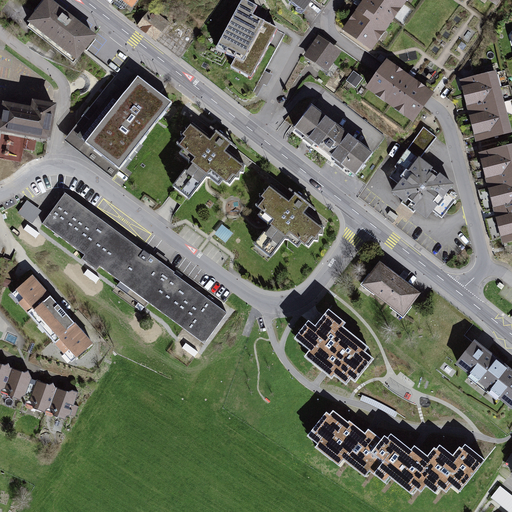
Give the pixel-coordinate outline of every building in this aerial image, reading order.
[(37,14),(30,23),(77,59),(94,37),(79,26),(80,24),(73,18),(70,22),(64,17),(66,15),(47,0),(43,0),(35,12),(37,14)] [(140,0),(114,0),(131,13),(140,0)] [(257,8),(242,0),(221,41),(229,45),(225,54),(244,64),(239,73),(251,79),(277,30),(253,17),(257,8)] [(310,0),(291,0),(302,8),(310,0)] [(401,4),(395,0),(367,0),(365,3),(367,4),(362,11),(360,10),(356,17),(357,18),(354,23),(352,22),(345,31),(370,48),(376,40),(374,38),(380,30),(382,31),(392,17),(391,16),(396,8),(398,9),(401,4)] [(169,26),(148,12),(136,32),(156,45),(169,26)] [(338,53),(319,40),(316,44),(313,42),(310,47),(312,49),(307,56),(326,69),(338,53)] [(406,77),(386,63),(381,70),(369,87),(378,94),(379,92),(387,98),(386,99),(397,107),(398,106),(406,112),(405,113),(414,119),(426,102),(431,95),(412,81),(413,79),(407,75),(406,77)] [(123,66),(74,128),(89,140),(85,144),(119,171),(172,104),(138,77),(138,78),(123,66)] [(348,81),(355,86),(361,78),(354,73),(348,81)] [(495,73),(465,81),(468,95),(499,88),(495,73)] [(499,88),(468,95),(472,110),(503,102),(499,88)] [(503,102),(472,110),(476,125),(506,117),(503,102)] [(33,111),(5,106),(0,131),(48,139),(54,107),(34,104),(33,111)] [(372,159),(310,110),(292,133),(354,182),(372,159)] [(506,117),(476,125),(480,140),(510,132),(506,117)] [(89,140),(74,128),(64,141),(113,179),(119,171),(85,144),(89,140)] [(399,185),(432,211),(442,218),(455,200),(446,193),(452,185),(439,175),(437,178),(430,173),(432,170),(419,160),(436,137),(424,128),(394,167),(397,168),(390,177),(399,185)] [(208,146),(189,131),(175,149),(194,164),(172,191),(188,204),(206,180),(222,193),(239,171),(221,157),(227,148),(214,138),(208,146)] [(511,145),(484,153),(487,168),(511,161),(511,145)] [(511,161),(487,168),(491,183),(511,177),(511,161)] [(511,177),(491,183),(495,197),(511,192),(511,177)] [(432,211),(399,185),(394,192),(404,200),(401,203),(414,213),(416,210),(426,218),(432,211)] [(288,207),(267,192),(253,210),(273,225),(263,239),(278,251),(286,241),(305,255),(323,232),(301,216),(306,210),(293,201),(288,207)] [(511,192),(495,197),(499,212),(511,208),(511,192)] [(143,251),(65,194),(42,224),(85,255),(82,260),(97,271),(100,267),(204,344),(227,313),(174,274),(175,273),(144,250),(143,251)] [(37,211),(26,203),(18,213),(29,221),(37,211)] [(511,208),(499,212),(503,227),(511,224),(511,208)] [(511,224),(503,227),(507,241),(511,239),(511,224)] [(417,295),(380,265),(365,284),(402,314),(417,295)] [(32,276),(16,290),(24,299),(19,304),(64,354),(69,349),(76,358),(92,344),(32,276)] [(346,323),(328,310),(315,326),(308,321),(299,333),(309,341),(305,347),(319,358),(314,364),(332,379),(339,369),(355,382),(374,359),(360,348),(364,344),(343,327),(346,323)] [(511,372),(474,343),(458,363),(511,406),(511,372)] [(5,388),(12,369),(10,368),(8,364),(5,366),(0,363),(0,393),(1,390),(5,388)] [(24,398),(31,379),(28,371),(24,373),(12,369),(5,388),(1,390),(0,393),(20,401),(21,398),(24,397),(24,398)] [(30,400),(37,381),(31,379),(24,398),(26,402),(30,400)] [(50,408),(57,388),(55,387),(53,383),(49,385),(37,381),(30,400),(26,402),(24,405),(45,413),(46,410),(50,408)] [(46,410),(45,413),(65,420),(67,417),(70,415),(79,393),(72,390),(68,392),(57,388),(50,408),(46,410)] [(362,464),(381,439),(372,432),(369,436),(349,421),(348,422),(337,413),(334,418),(327,412),(312,430),(322,438),(315,447),(331,460),(336,454),(355,469),(360,463),(362,464)] [(431,480),(451,454),(444,448),(440,452),(434,447),(428,456),(419,449),(415,453),(395,437),(392,441),(385,435),(381,439),(362,464),(375,475),(380,469),(402,486),(406,480),(421,492),(431,480)] [(451,454),(431,480),(447,492),(458,478),(466,485),(485,460),(469,447),(466,451),(460,446),(453,455),(451,454)] [(511,511),(511,495),(500,487),(492,497),(510,511),(511,511)]
